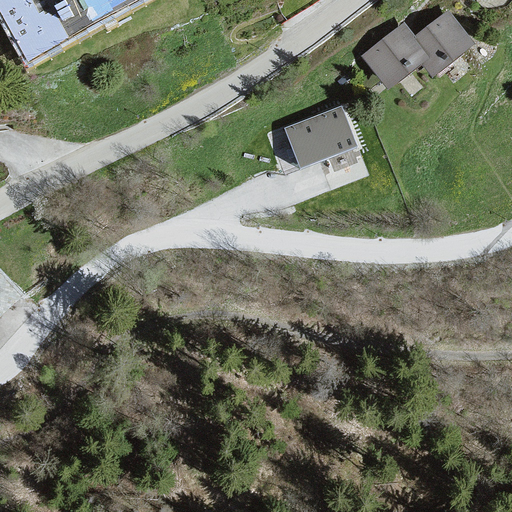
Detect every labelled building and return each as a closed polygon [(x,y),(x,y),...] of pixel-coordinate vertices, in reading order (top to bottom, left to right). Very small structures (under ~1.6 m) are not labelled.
[(7,0),(40,62),(150,0),(7,0)] [(472,37),(450,10),(417,36),(429,50),(422,56),(433,69),(472,37)] [(417,36),(406,22),(366,54),(389,82),(422,56),(429,50),(417,36)] [(342,106),(283,129),(300,171),(359,148),(342,106)] [(0,273),(0,327),(26,304),(0,273)]
